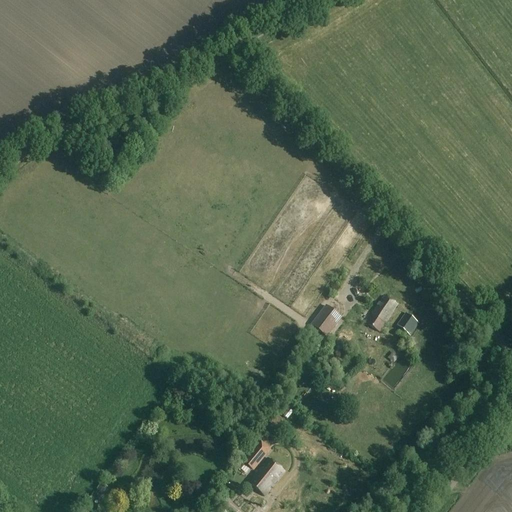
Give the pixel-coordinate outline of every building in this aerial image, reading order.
[(366,326),(379,334),(384,325),(383,325),(395,306),(383,298),(371,316),(372,316),(366,326)] [(326,307),(311,326),(327,338),(342,319),(326,307)] [(404,314),(396,326),(400,329),(409,335),(410,336),(419,324),(404,314)] [(271,433),(276,427),(271,423),(266,429),(271,433)] [(259,441),(242,461),(253,471),(270,451),(269,451),(270,450),(259,441)] [(249,485),(250,486),(263,497),(270,488),(271,488),(283,473),(272,464),(266,460),(250,479),(253,481),(249,485)] [(235,487),(230,483),(227,487),(232,491),(235,487)]
